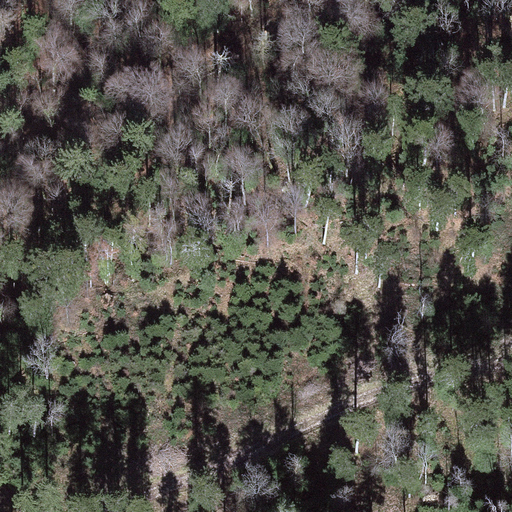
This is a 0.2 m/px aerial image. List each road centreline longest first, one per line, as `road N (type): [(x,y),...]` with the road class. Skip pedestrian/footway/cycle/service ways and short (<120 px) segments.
road 1 (track): [(115,511),(367,397),(511,360)]
road 2 (track): [(0,136),(171,81),(327,0)]
